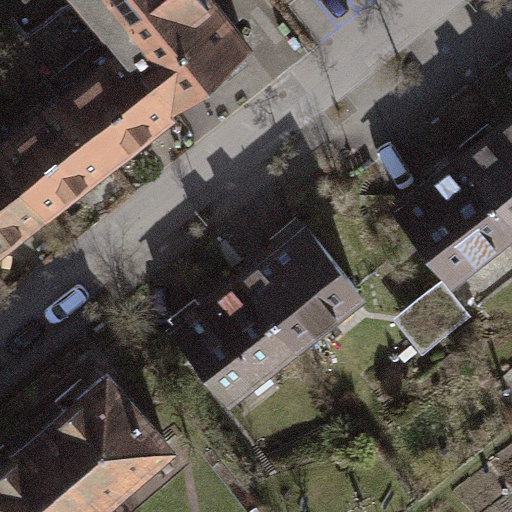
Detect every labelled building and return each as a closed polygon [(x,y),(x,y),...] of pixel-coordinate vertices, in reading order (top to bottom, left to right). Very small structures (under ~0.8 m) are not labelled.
[(65,0),(111,57),(166,127),(251,61),(203,0),(65,0)] [(101,178),(166,127),(111,57),(46,108),(101,178)] [(0,183),(36,229),(101,178),(46,108),(0,143),(0,183)] [(511,116),(454,162),(511,234),(511,116)] [(511,234),(454,162),(389,214),(454,296),(511,249),(511,234)] [(0,256),(36,229),(0,183),(0,256)] [(363,307),(303,229),(233,282),(294,361),(363,307)] [(294,361),(233,282),(164,335),(225,414),(294,361)] [(443,294),(399,329),(425,362),(469,327),(443,294)] [(100,376),(27,439),(89,511),(143,511),(160,497),(147,481),(171,460),(100,376)] [(89,511),(27,439),(0,461),(0,511),(89,511)]
